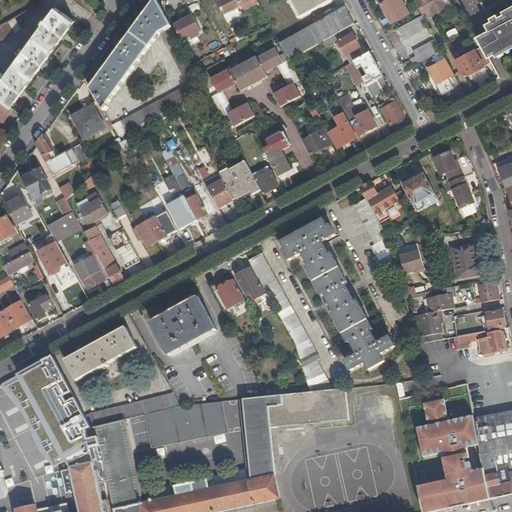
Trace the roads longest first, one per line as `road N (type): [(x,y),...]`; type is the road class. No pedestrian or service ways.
road 1 (residential): [(0,368),(428,134)]
road 2 (residential): [(0,170),(125,0)]
road 3 (residential): [(511,290),(493,192),(464,115)]
road 4 (residential): [(428,134),(354,0)]
